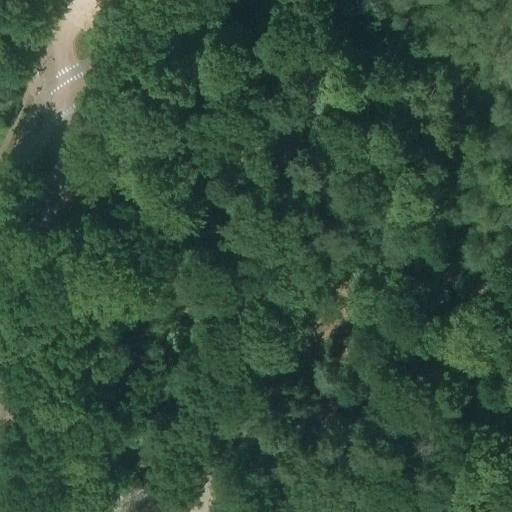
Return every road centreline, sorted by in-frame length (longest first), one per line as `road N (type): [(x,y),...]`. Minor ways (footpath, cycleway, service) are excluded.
road 1 (residential): [(6,296),(81,117)]
road 2 (residential): [(24,0),(62,32),(57,71),(69,110)]
road 3 (residential): [(69,110),(0,209)]
